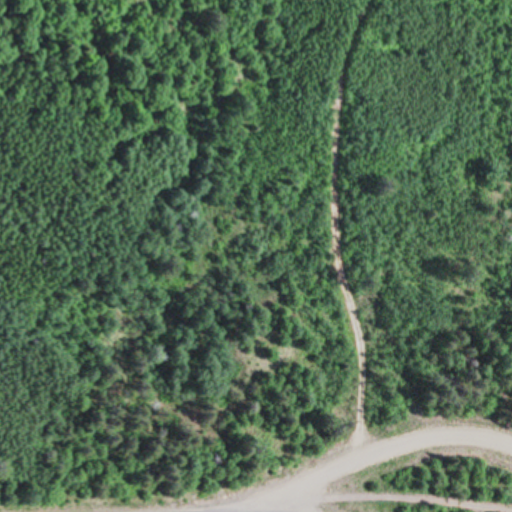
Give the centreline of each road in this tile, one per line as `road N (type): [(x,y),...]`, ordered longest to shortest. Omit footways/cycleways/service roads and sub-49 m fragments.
road 1 (track): [(365,0),(346,30),(331,89),(341,277),(361,351),(357,419),(343,466)]
road 2 (residential): [(271,511),(343,466),(440,433),(511,444)]
